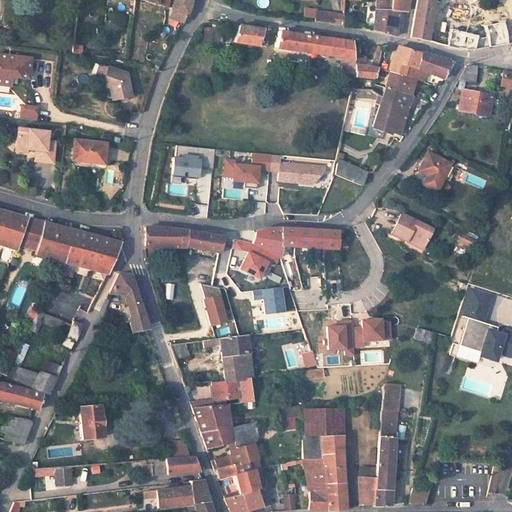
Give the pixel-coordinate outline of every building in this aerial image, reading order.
[(172,0),(170,9),(168,18),(182,23),(186,16),(190,0),(172,0)] [(389,0),(390,2),(389,11),(373,9),(370,29),(382,31),(394,34),(397,9),(405,11),(407,0),(389,0)] [(390,2),(375,0),(374,0),(373,9),(389,11),(390,2)] [(416,0),(411,36),(426,39),(429,27),(434,0),(416,0)] [(332,11),(314,9),(313,19),(328,21),(328,16),(332,17),(332,11)] [(202,26),(201,39),(224,41),(226,25),(213,24),(213,27),(202,26)] [(233,24),(228,41),(233,42),(238,24),(233,24)] [(238,24),(233,42),(266,47),(268,33),(263,28),(238,24)] [(462,33),(429,27),(426,39),(456,46),(462,33)] [(507,32),(495,29),(493,38),(488,37),(486,46),(506,43),(507,32)] [(278,35),(275,48),(327,56),(329,39),(279,32),(278,35)] [(488,37),(463,32),(462,33),(456,46),(472,49),(486,46),(488,37)] [(329,39),(327,56),(340,58),(353,60),(351,42),(329,39)] [(72,53),(80,54),(82,43),(73,42),(72,53)] [(376,46),(371,67),(377,67),(382,47),(376,46)] [(396,47),(392,59),(417,66),(421,53),(396,47)] [(421,53),(413,79),(415,80),(424,82),(426,73),(442,80),(452,62),(421,53)] [(30,58),(0,55),(0,84),(9,85),(10,76),(28,78),(30,58)] [(340,58),(342,69),(354,71),(353,60),(340,58)] [(392,59),(388,72),(413,79),(417,66),(392,59)] [(129,97),(125,73),(106,67),(98,64),(94,77),(102,80),(100,86),(112,90),(114,100),(129,97)] [(466,65),(457,82),(474,83),(477,67),(466,65)] [(355,66),(355,78),(374,79),(377,67),(371,67),(355,66)] [(501,82),(501,86),(511,87),(511,72),(503,71),(502,79),(501,82)] [(388,72),(383,88),(410,96),(415,80),(413,79),(388,72)] [(383,88),(380,97),(408,106),(411,96),(410,96),(383,88)] [(461,91),(457,110),(486,115),(490,97),(461,91)] [(378,105),(371,127),(398,136),(408,106),(380,97),(378,105)] [(35,108),(20,106),(18,119),(34,121),(35,108)] [(32,164),(50,165),(52,144),(44,143),(45,134),(15,130),(14,149),(25,150),(25,152),(27,152),(27,150),(31,150),(31,152),(33,153),(32,164)] [(73,140),(71,160),(103,164),(105,144),(73,140)] [(438,187),(440,182),(442,178),(449,181),(455,167),(426,152),(417,170),(426,175),(421,184),(432,189),(438,187)] [(270,154),(251,153),(250,165),(233,164),(233,160),(224,159),(222,177),(229,177),(229,180),(255,182),(256,170),(268,171),(270,154)] [(343,155),(338,153),(337,160),(333,175),(360,187),(366,173),(341,162),(343,155)] [(279,155),(271,155),(270,171),(276,172),(276,184),(322,187),(323,165),(279,161),(279,155)] [(198,159),(170,157),(169,176),(196,178),(198,159)] [(48,192),(46,200),(54,202),(56,194),(48,192)] [(190,216),(206,217),(207,205),(191,203),(190,216)] [(0,246),(3,247),(10,227),(14,225),(17,215),(6,213),(0,232),(0,246)] [(391,234),(422,249),(433,229),(401,213),(391,234)] [(16,245),(27,218),(17,215),(14,225),(10,227),(3,247),(14,250),(16,245)] [(43,222),(27,218),(16,245),(35,251),(43,222)] [(71,230),(43,222),(35,251),(34,256),(59,262),(63,263),(71,230)] [(255,232),(251,243),(278,258),(280,258),(281,246),(279,246),(280,229),(267,228),(255,232)] [(144,229),(144,247),(185,248),(186,232),(164,229),(144,229)] [(280,229),(279,246),(337,250),(337,232),(280,229)] [(120,243),(71,230),(63,263),(59,262),(56,269),(70,273),(72,266),(106,275),(120,243)] [(186,232),(185,248),(217,253),(220,254),(222,238),(217,237),(186,232)] [(460,241),(473,247),(477,240),(464,233),(460,241)] [(278,258),(251,243),(232,240),(230,250),(244,253),(235,270),(256,281),(266,264),(273,267),(278,258)] [(139,302),(138,297),(130,275),(117,274),(108,293),(122,295),(125,305),(139,302)] [(166,283),(164,300),(171,301),(173,283),(166,283)] [(201,286),(201,295),(218,295),(218,286),(201,286)] [(279,288),(250,292),(251,301),(259,300),(260,315),(281,313),(279,288)] [(511,357),(511,332),(503,330),(502,335),(495,333),(493,333),(489,325),(482,323),(491,296),(471,290),(462,317),(467,318),(458,346),(480,353),(479,356),(494,360),(497,352),(511,357)] [(198,301),(206,328),(223,323),(216,296),(198,301)] [(125,305),(128,318),(143,314),(139,302),(125,305)] [(36,310),(28,307),(24,318),(31,321),(36,310)] [(45,314),(36,310),(31,321),(27,330),(34,334),(36,334),(41,323),(45,314)] [(63,323),(45,314),(41,323),(59,330),(63,323)] [(128,318),(131,332),(148,329),(143,314),(128,318)] [(389,339),(388,323),(380,324),(379,320),(361,321),(361,328),(351,329),(351,321),(342,321),(342,326),(336,326),(326,327),(327,350),(343,349),(344,356),(353,355),(352,347),(362,347),(362,341),(389,339)] [(81,326),(71,322),(65,337),(74,341),(79,331),(81,326)] [(34,334),(27,330),(12,366),(14,367),(19,368),(34,334)] [(218,345),(219,352),(247,348),(246,335),(218,339),(218,345)] [(74,341),(65,337),(61,346),(70,350),(74,341)] [(203,341),(204,349),(218,345),(218,339),(203,341)] [(170,345),(174,360),(189,356),(184,343),(170,345)] [(0,349),(0,373),(5,376),(15,352),(1,347),(0,349)] [(219,352),(223,382),(249,379),(251,379),(247,348),(219,352)] [(300,355),(304,369),(314,366),(310,352),(300,355)] [(61,368),(44,361),(38,372),(56,378),(61,368)] [(19,368),(14,367),(6,384),(16,386),(22,369),(19,368)] [(38,374),(22,369),(16,386),(30,390),(38,374)] [(305,372),(306,379),(322,378),(321,370),(305,372)] [(56,378),(38,372),(38,374),(30,390),(48,395),(56,378)] [(209,383),(211,401),(223,401),(239,399),(240,403),(252,402),(249,379),(223,382),(209,383)] [(0,401),(37,410),(41,395),(0,384),(0,401)] [(381,392),(380,411),(395,412),(397,386),(383,385),(383,386),(381,388),(381,392)] [(159,398),(164,409),(176,407),(172,396),(159,398)] [(190,408),(200,435),(229,428),(226,405),(211,406),(193,408),(190,408)] [(78,408),(81,439),(102,437),(98,406),(78,408)] [(278,410),(280,421),(292,419),(300,417),(298,406),(278,410)] [(301,430),(301,437),(317,437),(341,437),(341,409),(302,410),(301,430)] [(380,411),(379,425),(395,426),(395,412),(380,411)] [(0,439),(21,446),(32,422),(5,418),(0,416),(0,439)] [(213,470),(217,480),(233,476),(259,469),(252,445),(256,437),(255,425),(254,422),(229,428),(200,435),(205,449),(226,443),(229,456),(221,458),(223,467),(213,470)] [(373,506),(373,507),(390,507),(391,491),(389,491),(395,426),(379,425),(375,479),(374,494),(373,506)] [(278,431),(278,458),(299,458),(299,431),(278,431)] [(301,437),(301,459),(320,460),(319,453),(317,437),(301,437)] [(317,437),(319,453),(341,453),(341,437),(317,437)] [(320,460),(324,486),(326,511),(340,511),(339,495),(343,495),(341,453),(319,453),(320,460)] [(164,459),(166,475),(199,472),(193,457),(164,459)] [(210,461),(213,470),(223,467),(221,458),(210,461)] [(151,460),(153,476),(166,475),(164,459),(151,460)] [(307,494),(307,510),(326,511),(324,486),(320,460),(301,459),(307,494)] [(90,473),(98,474),(99,464),(91,463),(90,473)] [(71,467),(53,467),(53,486),(71,486),(71,467)] [(358,467),(357,477),(373,478),(374,468),(358,467)] [(237,492),(238,495),(255,491),(254,488),(263,486),(259,469),(233,476),(237,492)] [(357,477),(358,494),(374,494),(375,479),(373,478),(357,477)] [(155,490),(157,508),(192,504),(191,506),(208,502),(202,482),(201,480),(189,481),(189,488),(176,489),(175,488),(155,490)] [(222,499),(228,511),(245,511),(258,508),(269,504),(266,490),(265,485),(263,486),(254,488),(255,491),(238,495),(223,499),(222,499)] [(412,485),(407,504),(423,504),(427,488),(412,485)] [(358,494),(359,506),(373,506),(374,494),(358,494)] [(283,498),(284,511),(289,511),(295,511),(293,496),(283,498)] [(191,506),(193,511),(211,511),(208,502),(191,506)]
